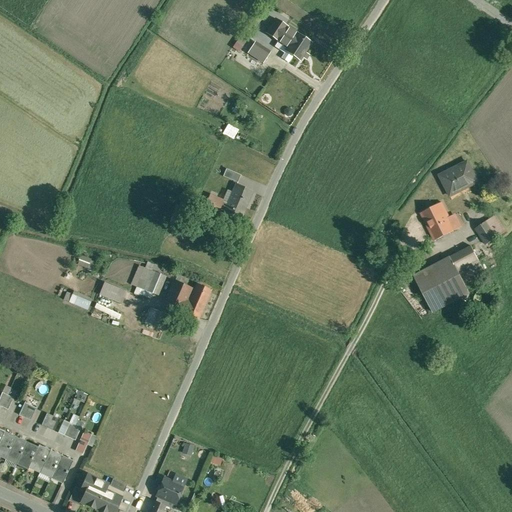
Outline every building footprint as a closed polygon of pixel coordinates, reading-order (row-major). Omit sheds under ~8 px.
[(276,19),(266,33),(278,41),(283,33),(287,27),(287,26),(276,19)] [(297,33),(297,34),(287,27),(283,33),(293,40),(285,51),(299,60),(300,59),(305,51),(311,42),(297,33)] [(281,61),(269,54),(264,62),(276,70),(281,61)] [(230,140),(235,130),(225,124),(220,133),(230,140)] [(467,162),(439,177),(450,196),(478,182),(467,162)] [(241,175),(226,169),(223,176),(237,182),(241,175)] [(236,185),(228,204),(223,201),(219,209),(240,218),(252,192),(236,185)] [(223,201),(210,194),(203,209),(216,215),(219,209),(223,201)] [(442,202),(421,213),(434,241),(456,230),(451,220),(442,202)] [(470,219),(465,210),(460,212),(461,215),(464,221),(470,219)] [(208,220),(195,214),(189,228),(203,233),(208,220)] [(461,215),(451,220),(456,229),(466,224),(464,221),(461,215)] [(495,215),(476,229),(486,245),(506,232),(495,215)] [(472,246),(451,257),(460,275),(481,264),(472,246)] [(76,255),(73,265),(91,271),(94,261),(76,255)] [(451,257),(415,276),(433,312),(469,293),(465,284),(460,275),(451,257)] [(481,264),(460,275),(465,284),(486,273),(481,264)] [(166,276),(146,268),(138,287),(158,295),(166,276)] [(191,289),(174,281),(165,304),(199,319),(212,290),(197,284),(189,301),(186,300),(191,289)] [(485,288),(482,288),(480,289),(478,290),(477,291),(476,292),(475,294),(474,295),(474,297),(473,298),(473,300),(473,302),(474,303),(474,304),(475,306),(476,307),(477,309),(479,310),(481,311),(483,311),(484,312),(486,312),(488,312),(490,311),(492,310),(493,309),(495,308),(496,306),(497,304),(497,303),(497,302),(498,300),(497,297),(497,296),(496,294),(495,293),(494,292),(493,290),(491,289),(489,288),(487,288),(485,288)] [(70,291),(69,294),(63,292),(60,301),(85,309),(89,297),(70,291)] [(158,311),(152,309),(146,324),(168,332),(174,318),(169,316),(169,315),(158,310),(158,311)] [(3,392),(0,398),(0,405),(3,407),(8,395),(3,392)] [(13,397),(8,395),(3,407),(8,409),(13,397)] [(31,405),(25,402),(20,414),(25,417),(31,405)] [(36,407),(31,405),(25,417),(31,419),(36,407)] [(53,415),(47,412),(42,424),(47,427),(53,415)] [(59,418),(53,415),(47,427),(53,430),(59,418)] [(75,425),(70,423),(65,435),(70,437),(75,425)] [(81,428),(75,425),(70,437),(75,440),(81,428)] [(16,437),(5,432),(0,442),(0,456),(6,459),(16,437)] [(97,436),(92,434),(87,444),(92,447),(97,436)] [(16,437),(6,459),(17,464),(27,442),(16,437)] [(38,447),(27,442),(17,464),(28,469),(38,447)] [(182,443),(180,455),(189,457),(191,445),(182,443)] [(38,447),(28,469),(28,470),(29,468),(40,473),(50,450),(39,445),(38,447)] [(61,455),(50,450),(40,473),(51,478),(61,455)] [(73,461),(61,455),(51,478),(62,484),(73,461)] [(107,484),(88,475),(81,489),(81,490),(86,492),(82,502),(82,503),(95,509),(95,508),(99,509),(98,510),(102,511),(108,511),(109,511),(110,511),(114,511),(121,497),(105,490),(107,484)] [(164,478),(157,495),(158,496),(175,503),(176,503),(183,487),(164,478)] [(127,485),(113,479),(110,486),(124,492),(127,485)] [(81,489),(75,487),(69,500),(81,506),(82,503),(82,502),(86,492),(81,490),(81,489)] [(175,503),(158,496),(156,501),(166,505),(172,508),(175,503)] [(156,501),(155,501),(150,511),(162,511),(166,505),(156,501)]
